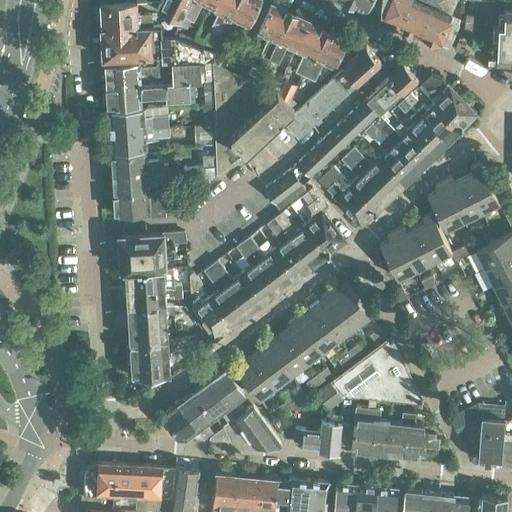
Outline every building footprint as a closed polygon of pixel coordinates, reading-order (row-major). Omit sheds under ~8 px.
[(180,24),(180,23),(191,0),(161,0),(157,8),(177,18),(175,22),(180,24)] [(204,2),(212,6),(215,0),(191,0),(180,23),(188,27),(192,19),(194,20),(204,2)] [(205,41),(214,45),(236,0),(215,0),(212,6),(220,11),(205,41)] [(247,25),(258,0),(236,0),(214,45),(223,50),(228,38),(229,38),(238,20),(247,25)] [(348,0),(349,1),(353,3),(353,2),(366,8),(369,0),(348,0)] [(388,19),(399,24),(410,0),(382,0),(380,14),(380,15),(388,19)] [(400,24),(419,32),(433,0),(410,0),(399,24),(400,24)] [(433,0),(419,32),(423,34),(423,35),(438,41),(448,19),(451,12),(451,13),(456,0),(433,0)] [(100,19),(101,28),(153,25),(152,13),(138,13),(137,1),(100,3),(100,7),(97,11),(98,17),(100,19)] [(259,54),(268,58),(290,11),(272,2),(258,32),(268,36),(259,54)] [(511,6),(504,6),(503,23),(498,23),(496,58),(488,58),(488,66),(511,67),(511,6)] [(309,19),(298,14),(290,11),(268,58),(279,63),(287,44),(295,48),(309,19)] [(465,22),(473,23),(474,14),(466,13),(465,22)] [(305,75),(327,28),(309,19),(295,48),(304,52),(296,70),(305,75)] [(438,41),(449,46),(459,24),(448,19),(438,41)] [(464,30),(472,31),(473,23),(465,22),(464,30)] [(153,25),(101,28),(103,58),(162,54),(161,36),(163,36),(162,25),(153,25)] [(336,59),(347,36),(327,28),(305,75),(315,79),(323,61),(331,65),(336,59)] [(161,36),(162,54),(162,59),(172,59),(212,59),(214,58),(213,51),(175,35),(163,36),(161,36)] [(458,40),(454,48),(462,51),(465,43),(458,40)] [(284,119),(298,134),(380,60),(366,46),(287,116),(284,119)] [(204,80),(213,80),(212,63),(212,60),(212,59),(172,59),(174,80),(193,79),(193,76),(204,75),(204,80)] [(224,66),(219,63),(212,60),(212,63),(213,78),(214,100),(214,102),(215,123),(216,143),(216,163),(217,172),(240,154),(243,151),(230,137),(230,135),(252,114),(255,81),(238,73),(238,72),(225,65),(224,66)] [(107,76),(107,85),(163,81),(162,76),(153,76),(152,70),(140,71),(139,62),(106,64),(107,68),(105,70),(105,75),(107,76)] [(365,126),(372,119),(382,109),(401,90),(403,91),(418,77),(404,62),(289,169),(266,186),(265,185),(264,186),(265,187),(279,206),(305,186),(303,183),(365,126)] [(248,70),(258,76),(262,69),(250,64),(248,70)] [(262,69),(258,76),(257,77),(269,84),(273,75),(262,69)] [(435,101),(459,128),(460,129),(476,113),(447,83),(429,74),(419,84),(435,101)] [(285,76),(278,90),(277,90),(279,92),(280,91),(290,102),(299,82),(285,76)] [(141,91),(163,90),(166,90),(166,96),(194,94),(193,79),(174,80),(163,81),(107,85),(108,87),(105,89),(106,101),(109,102),(109,105),(142,103),(141,91)] [(204,101),(214,100),(213,80),(204,80),(206,99),(204,99),(204,101)] [(279,92),(277,90),(252,114),(230,135),(230,137),(244,151),(245,152),(293,106),(290,102),(280,91),(279,92)] [(410,92),(404,97),(411,105),(417,99),(410,92)] [(405,111),(411,105),(404,97),(398,103),(405,111)] [(214,123),(214,100),(204,101),(206,124),(214,123)] [(422,104),(416,110),(446,141),(459,128),(435,101),(427,109),(422,104)] [(110,130),(162,126),(170,126),(169,114),(144,115),(144,108),(109,109),(110,130)] [(372,119),(381,129),(387,123),(386,122),(390,118),(382,109),(372,119)] [(407,128),(432,154),(446,141),(416,110),(410,116),(414,121),(407,128)] [(385,148),(378,154),(404,181),(418,168),(388,137),(381,129),(372,119),(365,126),(385,148)] [(162,130),(162,126),(110,130),(111,149),(147,147),(146,139),(158,138),(158,130),(162,130)] [(395,131),(388,137),(418,168),(432,154),(407,128),(399,135),(395,131)] [(184,161),(184,166),(216,163),(216,143),(205,144),(196,144),(197,161),(184,161)] [(348,151),(389,195),(404,181),(378,154),(370,161),(355,144),(348,151)] [(112,153),(113,173),(164,170),(164,168),(169,168),(168,163),(163,163),(163,164),(160,165),(159,158),(147,159),(147,151),(112,153)] [(356,174),(348,181),(376,210),(377,209),(376,208),(389,195),(348,151),(341,157),(356,174)] [(479,161),(470,165),(473,172),(464,176),(481,211),(500,201),(479,161)] [(217,175),(216,174),(216,163),(184,166),(184,168),(197,167),(198,179),(208,178),(208,183),(217,175)] [(362,223),(376,210),(348,181),(333,164),(318,178),(362,223)] [(164,170),(113,173),(114,192),(149,190),(149,183),(161,182),(161,175),(170,175),(169,168),(164,168),(164,170)] [(481,211),(464,176),(455,181),(452,175),(443,179),(463,220),(481,211)] [(443,179),(435,183),(437,188),(428,193),(435,208),(445,230),(463,220),(443,179)] [(325,202),(312,186),(303,193),(309,202),(307,203),(313,211),(311,212),(313,215),(305,221),(328,252),(345,240),(320,206),(325,202)] [(165,189),(149,190),(114,192),(115,200),(112,200),(113,212),(115,212),(116,213),(146,211),(146,215),(167,214),(166,202),(165,189)] [(295,228),(292,223),(282,209),(275,215),(285,229),(312,263),(326,252),(327,253),(328,252),(305,221),(295,228)] [(416,225),(433,260),(452,251),(431,210),(422,214),(425,220),(416,225)] [(295,275),(312,263),(285,229),(275,215),(267,221),(280,239),(272,245),(295,275)] [(404,224),(395,228),(415,269),(433,260),(416,225),(407,229),(404,224)] [(380,242),(380,243),(397,277),(415,269),(395,228),(387,232),(389,237),(380,242)] [(485,267),(511,253),(511,229),(489,242),(477,248),(476,249),(485,267)] [(185,241),(184,230),(119,234),(121,270),(125,270),(168,267),(167,257),(176,256),(175,241),(185,241)] [(243,239),(253,253),(280,287),(295,275),(272,245),(264,252),(250,234),(243,239)] [(473,241),(477,248),(489,242),(485,235),(473,241)] [(237,244),(247,258),(250,262),(241,269),(264,299),(280,287),(253,253),(243,239),(237,244)] [(473,241),(464,246),(467,253),(476,249),(477,248),(473,241)] [(456,259),(467,253),(464,246),(452,251),(456,259)] [(511,275),(511,253),(485,267),(494,285),(511,275)] [(211,264),(221,277),(248,311),(264,299),(241,269),(232,276),(219,258),(211,264)] [(211,264),(205,269),(218,286),(209,294),(232,323),(248,311),(221,277),(211,264)] [(168,267),(125,270),(126,285),(142,283),(143,289),(155,288),(155,292),(184,291),(183,283),(175,283),(174,267),(168,267)] [(193,272),(191,273),(189,274),(190,290),(201,283),(193,272)] [(421,279),(425,287),(437,281),(433,274),(421,279)] [(511,275),(494,285),(503,302),(511,297),(511,275)] [(327,289),(354,325),(371,313),(347,281),(341,285),(338,288),(335,284),(327,289)] [(126,285),(127,304),(166,302),(165,294),(172,294),(173,296),(184,296),(184,291),(155,292),(155,288),(143,289),(142,283),(126,285)] [(399,300),(407,296),(401,285),(393,288),(399,300)] [(315,305),(338,337),(354,325),(327,289),(320,295),(322,299),(315,305)] [(232,324),(232,323),(209,294),(202,299),(199,295),(191,302),(194,306),(193,307),(215,337),(232,324)] [(511,320),(511,319),(511,297),(503,302),(511,320)] [(127,304),(130,340),(168,338),(167,326),(174,326),(173,303),(166,302),(127,304)] [(307,311),(303,307),(295,313),(322,349),(325,353),(331,349),(329,344),(338,337),(315,305),(307,311)] [(287,336),(306,361),(322,349),(295,313),(288,319),(291,323),(283,329),(287,336)] [(370,334),(375,341),(385,332),(380,325),(370,334)] [(264,337),(290,373),(306,361),(287,336),(283,329),(275,335),(272,331),(264,337)] [(390,335),(317,391),(329,407),(344,396),(344,393),(352,393),(370,395),(376,396),(392,397),(413,399),(416,400),(417,396),(420,395),(390,335)] [(260,347),(251,354),(275,385),(290,373),(264,337),(256,343),(260,347)] [(168,338),(130,340),(132,376),(170,373),(168,338)] [(348,350),(353,357),(363,350),(357,343),(348,350)] [(343,365),(353,357),(348,350),(337,358),(343,365)] [(275,385),(251,354),(243,360),(240,355),(232,361),(259,397),(275,385)] [(226,366),(225,366),(209,378),(237,416),(246,409),(254,404),(226,366)] [(321,381),(332,373),(327,367),(316,374),(321,381)] [(312,389),(321,381),(316,374),(306,382),(312,389)] [(237,416),(209,378),(193,390),(212,415),(213,415),(214,415),(219,411),(228,422),(234,418),(237,416)] [(212,415),(193,390),(178,401),(205,437),(212,431),(205,421),(214,415),(213,415),(212,415)] [(344,396),(343,403),(351,403),(352,393),(344,393),(344,396)] [(369,406),(368,418),(375,418),(372,449),(389,451),(392,418),(381,417),(382,407),(380,407),(375,407),(376,396),(370,395),(369,406)] [(282,403),(286,411),(298,404),(293,397),(282,403)] [(205,437),(178,401),(162,412),(178,433),(178,434),(205,437)] [(500,461),(500,460),(504,418),(504,404),(478,402),(452,415),(455,426),(457,430),(481,420),(478,460),(500,461)] [(269,410),(274,417),(286,411),(282,403),(269,410)] [(230,432),(231,439),(251,441),(281,442),(254,404),(246,409),(237,416),(234,418),(228,422),(225,424),(230,432)] [(355,414),(352,447),(372,449),(375,418),(368,418),(369,406),(356,405),(355,414)] [(504,418),(500,460),(511,461),(511,408),(511,409),(511,418),(504,418)] [(392,418),(389,451),(404,452),(407,422),(418,423),(419,412),(415,411),(403,410),(402,419),(392,418)] [(296,426),(295,439),(303,440),(302,444),(338,447),(342,413),(328,412),(327,418),(322,418),(320,429),(296,426)] [(407,422),(404,452),(429,455),(429,447),(435,448),(437,428),(431,427),(431,425),(418,423),(407,422)] [(210,435),(210,437),(231,439),(230,432),(225,424),(210,435)] [(83,502),(83,503),(83,504),(84,504),(86,505),(136,506),(137,493),(171,494),(176,465),(175,464),(175,465),(161,465),(161,464),(119,461),(118,461),(116,461),(99,460),(97,461),(93,462),(92,462),(90,463),(88,465),(87,465),(84,469),(85,470),(85,471),(85,472),(86,473),(87,474),(87,476),(84,476),(80,476),(80,491),(79,490),(79,491),(84,492),(83,502)] [(192,511),(195,497),(199,468),(176,465),(171,494),(168,511),(192,511)] [(231,511),(233,497),(236,473),(237,471),(221,470),(221,474),(216,473),(212,511),(231,511)] [(233,511),(234,511),(251,511),(255,475),(248,474),(246,472),(240,472),(238,474),(236,473),(233,497),(231,511),(233,511)] [(251,511),(274,511),(276,497),(277,478),(274,477),(272,475),(265,474),(263,476),(255,475),(251,511)] [(306,511),(310,478),(289,476),(289,478),(277,478),(276,497),(287,498),(286,511),(306,511)] [(306,511),(326,511),(328,497),(329,480),(310,478),(306,511)] [(354,511),(358,482),(337,480),(333,511),(354,511)] [(358,482),(354,511),(375,511),(377,484),(358,482)] [(377,484),(375,511),(394,511),(397,486),(377,484)] [(419,511),(421,490),(405,488),(402,511),(419,511)] [(435,511),(438,491),(421,490),(419,511),(435,511)] [(451,511),(453,493),(438,491),(435,511),(451,511)] [(505,511),(507,495),(481,492),(480,497),(479,511),(505,511)] [(168,511),(171,494),(137,493),(136,506),(86,505),(85,511),(168,511)] [(453,493),(451,511),(467,511),(470,494),(453,493)]
